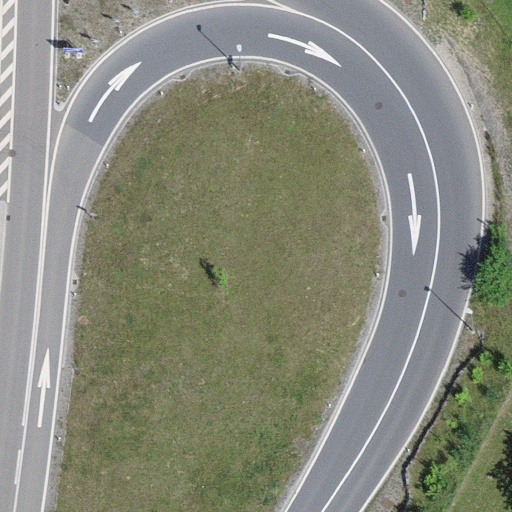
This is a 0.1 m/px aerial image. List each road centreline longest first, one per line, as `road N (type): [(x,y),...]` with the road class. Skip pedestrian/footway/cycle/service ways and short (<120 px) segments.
road 1 (trunk): [(4,445),(47,363),(65,203),(106,94),(141,61),(217,26),(313,18)]
road 2 (trunk): [(321,511),(384,412),(411,351),(441,224),(437,171),(420,117),(366,47),(313,18)]
road 3 (trunk): [(4,445),(24,263),(35,0)]
